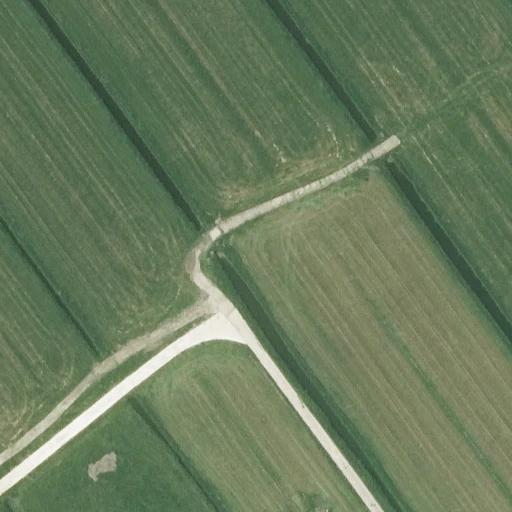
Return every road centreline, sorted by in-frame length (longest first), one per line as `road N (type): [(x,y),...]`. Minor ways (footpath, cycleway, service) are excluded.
road 1 (track): [(373,511),(195,275),(193,260),(213,234),(393,141)]
road 2 (track): [(0,490),(160,360),(231,314)]
